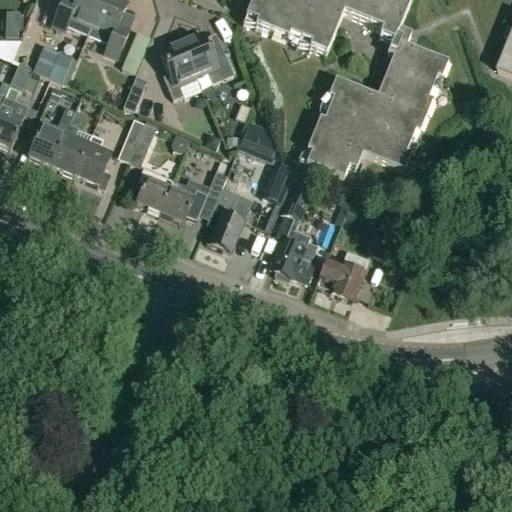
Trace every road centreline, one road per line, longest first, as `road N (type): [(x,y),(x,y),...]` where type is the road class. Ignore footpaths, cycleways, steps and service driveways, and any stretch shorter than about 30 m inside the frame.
road 1 (tertiary): [(495,355),(351,349),(285,334),(173,291)]
road 2 (residential): [(75,511),(173,291)]
road 3 (tertiary): [(173,291),(0,221)]
